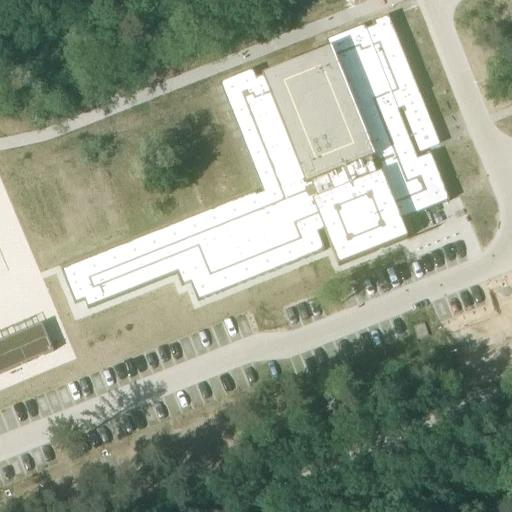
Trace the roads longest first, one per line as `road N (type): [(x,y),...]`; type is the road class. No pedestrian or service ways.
road 1 (track): [(511,364),(173,511)]
road 2 (unknown): [(407,0),(217,53)]
